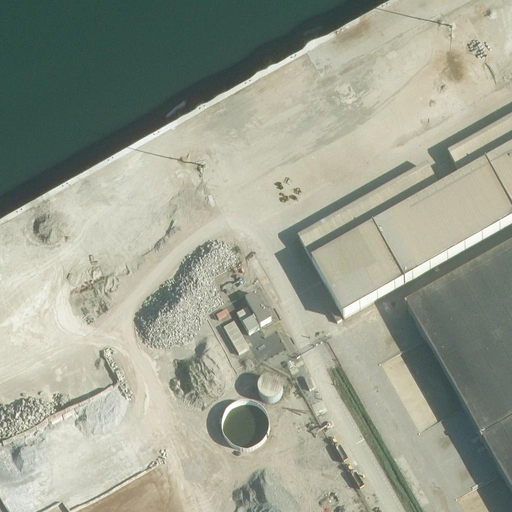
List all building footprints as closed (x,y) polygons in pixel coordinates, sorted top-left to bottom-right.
[(233,103),(219,110),(224,120),(238,113),(233,103)] [(455,163),(511,135),(511,112),(446,144),(455,163)] [(210,133),(220,128),(214,118),(205,123),(210,133)] [(185,131),(181,133),(185,144),(190,142),(185,131)] [(343,321),(511,225),(511,151),(312,264),(343,321)] [(139,207),(141,213),(154,209),(152,202),(139,207)] [(137,208),(126,213),(129,219),(140,214),(137,208)] [(158,218),(154,211),(144,218),(148,225),(158,218)] [(298,250),(303,258),(306,256),(302,248),(298,250)] [(511,496),(511,248),(406,308),(511,496)] [(135,273),(140,278),(148,270),(143,265),(135,273)] [(150,269),(142,279),(147,283),(155,274),(150,269)] [(244,295),(258,324),(277,315),(263,286),(244,295)] [(331,314),(337,324),(341,322),(336,311),(331,314)] [(264,347),(282,340),(278,328),(259,334),(264,347)] [(284,389),(294,384),(288,372),(278,378),(284,389)] [(269,404),(270,404),(271,404),(273,404),(274,403),(275,403),(276,402),(277,401),(278,401),(279,400),(280,399),(280,398),(281,396),(282,395),(282,394),(282,393),(282,392),(282,391),(282,390),(282,389),(282,388),(281,386),(280,385),(279,384),(279,383),(278,382),(277,381),(276,381),(274,380),(272,379),(271,379),(269,379),(268,379),(266,380),(265,380),(264,381),(262,382),(261,383),(260,384),(260,385),(259,385),(258,387),(258,389),(258,390),(257,391),(258,392),(258,393),(258,394),(258,395),(259,397),(260,398),(260,399),(261,400),(262,401),(263,402),(264,403),(265,403),(267,404),(269,404)]
